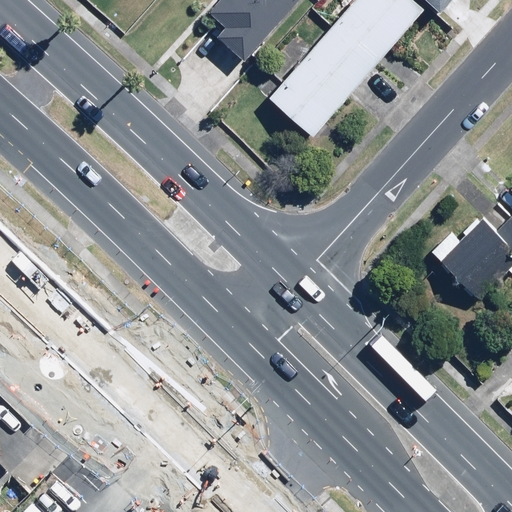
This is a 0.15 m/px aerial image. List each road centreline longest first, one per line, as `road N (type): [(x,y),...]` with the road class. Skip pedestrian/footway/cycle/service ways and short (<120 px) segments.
road 1 (primary): [(0,10),(297,283)]
road 2 (primary): [(259,511),(0,261)]
road 3 (residential): [(297,283),(511,44)]
road 4 (primary): [(297,283),(511,496)]
